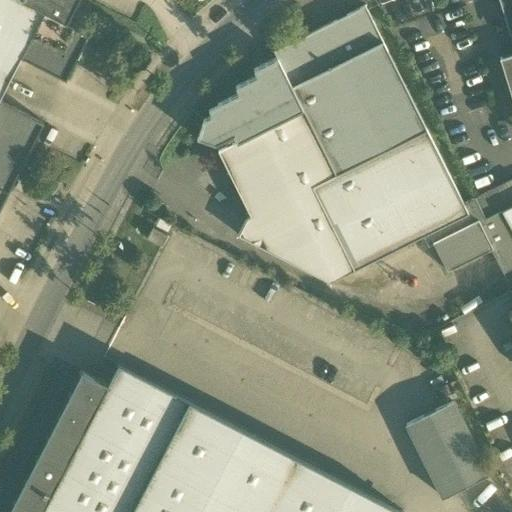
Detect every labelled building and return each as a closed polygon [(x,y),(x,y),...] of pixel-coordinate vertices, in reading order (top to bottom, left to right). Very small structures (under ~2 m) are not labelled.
[(0,0),(0,95),(20,56),(44,9),(24,0),(0,0)] [(24,0),(44,9),(66,21),(70,13),(76,0),(24,0)] [(511,0),(498,0),(510,35),(511,33),(511,0)] [(273,51),(277,58),(335,174),(335,175),(426,130),(365,6),(273,51)] [(88,32),(73,25),(66,21),(44,9),(20,56),(65,79),(88,32)] [(77,17),(70,13),(66,21),(73,25),(77,17)] [(511,54),(499,59),(511,99),(511,54)] [(311,186),(335,174),(277,58),(253,70),(257,77),(311,186)] [(329,282),(353,270),(311,186),(257,77),(235,87),(239,94),(217,105),(208,109),(211,116),(203,120),(196,139),(215,145),(224,140),(227,147),(218,151),(250,216),(246,218),(238,235),(329,282)] [(0,205),(43,121),(0,99),(0,205)] [(463,204),(426,130),(335,175),(335,174),(311,186),(353,270),(423,235),(429,233),(468,213),(463,204)] [(44,190),(53,195),(59,182),(51,178),(44,190)] [(511,179),(474,198),(485,219),(501,211),(511,205),(511,179)] [(474,198),(463,204),(468,213),(429,233),(433,242),(433,243),(433,244),(447,271),(490,249),(506,280),(511,277),(511,231),(501,211),(485,219),(474,198)] [(511,206),(502,212),(511,230),(511,206)] [(147,239),(162,247),(167,236),(152,228),(147,239)] [(428,246),(433,244),(433,243),(433,242),(429,233),(423,235),(428,246)] [(39,511),(401,511),(403,511),(117,362),(106,383),(39,511)] [(39,511),(106,383),(80,370),(35,457),(36,457),(35,460),(23,463),(27,475),(26,477),(25,477),(6,511),(39,511)] [(406,424),(442,497),(489,473),(452,401),(406,424)]
